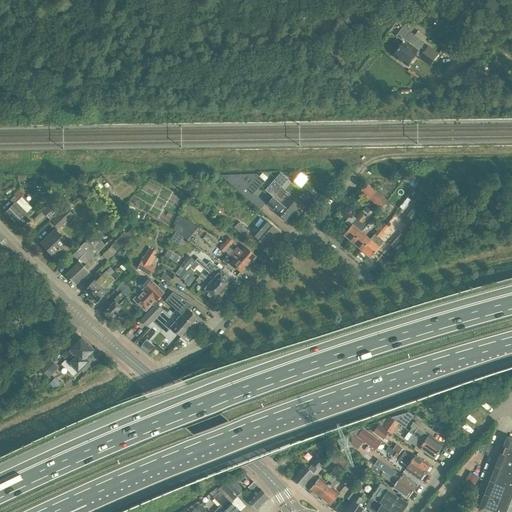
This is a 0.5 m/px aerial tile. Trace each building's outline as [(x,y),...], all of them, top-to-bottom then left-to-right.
[(437,26),(441,21),(433,15),(430,21),(437,26)] [(403,42),(393,55),(407,66),(415,55),(419,58),(419,59),(428,66),(429,65),(437,54),(428,47),(423,53),(419,50),(424,43),(414,35),(403,27),(396,36),(403,41),(403,42)] [(410,170),(407,173),(412,178),(416,174),(410,170)] [(300,188),(308,178),(301,172),(293,182),(300,188)] [(293,214),(299,207),(286,195),(287,193),(281,187),(287,179),(281,173),(266,190),(273,197),(293,214)] [(260,210),(265,204),(254,194),(264,181),(257,175),(220,175),(242,194),(260,210)] [(417,175),(413,179),(418,183),(422,179),(417,175)] [(433,183),(426,178),(419,186),(426,192),(433,183)] [(86,189),(91,184),(86,179),(81,183),(86,189)] [(434,183),(427,192),(434,197),(440,188),(443,185),(437,179),(434,183)] [(387,201),(367,183),(359,192),(380,209),(387,201)] [(14,204),(16,202),(18,200),(23,194),(19,190),(13,195),(14,196),(11,200),(14,204)] [(286,221),(293,214),(273,197),(267,204),(267,205),(286,221)] [(27,212),(16,202),(14,204),(5,213),(19,226),(32,212),(30,210),(27,212)] [(50,221),(60,211),(51,202),(41,211),(50,221)] [(366,206),(362,211),(367,215),(368,213),(371,210),(366,206)] [(419,211),(414,207),(402,220),(407,225),(419,211)] [(59,229),(73,216),(66,208),(52,221),(59,229)] [(343,235),(352,243),(361,232),(366,227),(361,222),(366,217),(362,213),(343,235)] [(180,215),(174,230),(187,240),(198,226),(180,215)] [(265,246),(278,231),(266,221),(253,236),(265,246)] [(244,237),(249,232),(239,222),(234,228),(244,237)] [(384,223),(379,228),(381,230),(383,232),(388,226),(386,225),(384,223)] [(132,235),(137,229),(134,226),(128,232),(132,235)] [(370,239),(361,250),(370,258),(379,247),(383,243),(379,239),(380,238),(379,238),(383,232),(381,230),(379,228),(370,239)] [(63,254),(70,247),(55,230),(41,243),(53,256),(59,250),(63,254)] [(117,252),(130,237),(124,232),(111,247),(117,252)] [(361,250),(370,239),(361,232),(352,243),(361,250)] [(64,273),(70,279),(85,264),(92,258),(99,252),(105,246),(99,240),(98,242),(92,236),(80,247),(86,253),(64,273)] [(228,247),(233,242),(229,238),(224,243),(228,247)] [(224,243),(219,249),(223,252),(225,251),(230,256),(233,251),(228,247),(224,243)] [(255,256),(245,247),(242,251),(237,247),(233,251),(248,264),(255,256)] [(149,249),(137,269),(149,276),(154,268),(150,265),(155,257),(153,256),(155,252),(149,249)] [(172,253),(168,250),(164,256),(169,259),(172,253)] [(241,273),(248,264),(233,251),(230,256),(234,260),(230,264),(241,273)] [(176,263),(179,257),(174,254),(171,259),(176,263)] [(186,270),(194,261),(188,255),(180,265),(186,270)] [(85,264),(70,279),(76,285),(89,273),(86,270),(96,262),(92,258),(85,264)] [(206,265),(198,258),(195,261),(214,277),(226,289),(232,282),(220,270),(219,271),(215,266),(209,262),(206,265)] [(188,286),(195,277),(180,266),(175,274),(185,281),(183,283),(188,286)] [(83,291),(89,297),(111,275),(107,270),(96,281),(95,279),(83,291)] [(114,271),(111,275),(89,297),(96,303),(107,291),(105,290),(119,276),(114,271)] [(168,284),(172,278),(163,272),(160,278),(168,284)] [(210,281),(202,273),(199,277),(221,295),(226,289),(214,277),(210,281)] [(215,302),(221,295),(199,277),(196,280),(204,288),(202,290),(215,302)] [(128,298),(133,291),(123,281),(118,288),(116,290),(119,293),(113,300),(115,301),(103,313),(112,321),(119,314),(117,312),(121,307),(119,304),(127,297),(128,298)] [(157,287),(151,281),(143,288),(144,289),(134,299),(145,310),(155,300),(156,300),(163,293),(162,292),(165,289),(160,284),(157,287)] [(193,326),(199,319),(189,310),(193,305),(172,292),(165,300),(176,310),(193,326)] [(157,303),(156,304),(167,313),(168,314),(188,332),(193,326),(176,310),(172,313),(169,310),(167,312),(157,303)] [(167,313),(156,304),(140,321),(146,327),(158,313),(171,325),(169,327),(181,339),(188,332),(168,314),(167,313)] [(68,349),(62,356),(68,362),(87,344),(84,342),(84,340),(82,338),(81,338),(80,337),(68,349)] [(154,347),(146,340),(142,345),(150,352),(154,347)] [(93,351),(92,350),(92,349),(90,347),(89,347),(87,344),(68,362),(78,371),(88,362),(85,359),(93,351)] [(49,377),(58,368),(49,359),(40,368),(49,377)] [(49,384),(54,389),(59,385),(53,380),(49,384)] [(408,412),(391,418),(404,428),(413,416),(408,412)] [(390,418),(375,423),(382,428),(391,434),(398,424),(390,418)] [(383,440),(388,433),(378,425),(373,432),(383,440)] [(413,435),(438,452),(443,445),(417,427),(415,431),(411,428),(408,432),(412,435),(413,435)] [(362,428),(356,437),(375,450),(381,442),(362,428)] [(349,434),(345,439),(357,448),(361,442),(349,434)] [(433,459),(438,452),(413,435),(412,435),(408,441),(419,448),(418,449),(433,459)] [(511,457),(511,440),(508,439),(502,454),(511,457)] [(314,458),(323,448),(319,444),(310,454),(314,458)] [(345,453),(349,449),(344,444),(340,448),(345,453)] [(491,446),(486,445),(482,455),(487,457),(491,446)] [(341,470),(347,460),(334,451),(327,460),(341,470)] [(412,458),(403,452),(401,456),(409,462),(424,472),(429,465),(414,455),(412,458)] [(510,473),(511,466),(511,457),(502,454),(497,468),(510,473)] [(420,479),(424,472),(409,462),(401,456),(398,460),(407,466),(405,469),(420,479)] [(313,474),(323,462),(318,458),(308,469),(303,465),(292,479),(302,487),(313,474)] [(377,461),(374,465),(387,474),(412,491),(416,484),(401,474),(399,477),(384,466),(384,465),(377,461)] [(358,478),(363,472),(349,462),(344,468),(358,478)] [(374,465),(370,462),(367,466),(371,468),(370,469),(377,474),(394,485),(392,488),(407,498),(412,491),(387,474),(374,465)] [(504,487),(510,473),(497,468),(491,482),(504,487)] [(462,485),(471,490),(478,477),(470,472),(462,485)] [(318,498),(334,478),(331,475),(325,482),(319,478),(309,491),(318,498)] [(328,506),(339,493),(332,488),(338,480),(334,478),(318,498),(328,506)] [(241,500),(245,496),(242,493),(243,491),(232,479),(227,485),(241,500)] [(499,501),(504,487),(491,482),(486,496),(499,501)] [(259,488),(253,483),(248,488),(251,491),(250,492),(252,493),(247,498),(248,499),(247,500),(256,510),(268,498),(259,488)] [(401,511),(407,503),(389,491),(390,489),(381,483),(371,498),(378,503),(379,501),(381,503),(376,511),(401,511)] [(227,485),(225,484),(219,488),(232,501),(233,501),(236,504),(241,500),(227,485)] [(360,499),(356,496),(354,494),(357,489),(352,485),(344,497),(350,500),(352,501),(344,511),(361,511),(364,507),(369,501),(362,496),(360,499)] [(511,506),(511,504),(511,489),(504,487),(499,501),(511,506)] [(227,511),(240,511),(220,491),(213,498),(221,506),(227,511)] [(484,511),(494,511),(499,501),(486,496),(480,510),(484,511)] [(378,503),(371,498),(369,501),(364,507),(371,511),(376,511),(381,503),(379,501),(378,503)] [(509,511),(511,506),(499,501),(494,511),(509,511)] [(200,511),(207,511),(197,502),(193,505),(200,511)]
